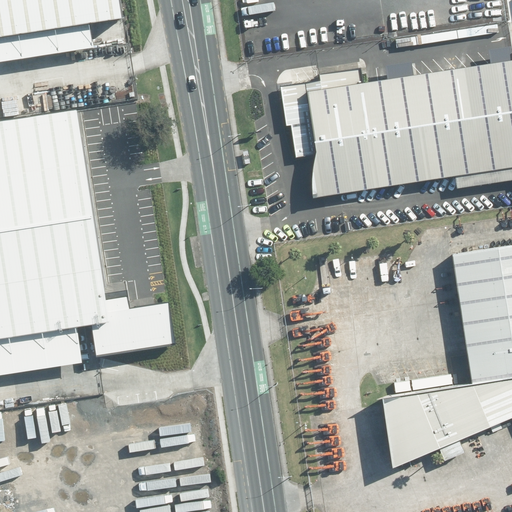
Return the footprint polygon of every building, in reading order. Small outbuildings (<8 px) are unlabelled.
[(0,0),(0,72),(103,56),(100,39),(133,34),(128,0),(0,0)] [(511,165),(511,59),(362,84),(360,70),(318,76),(320,90),(305,92),(315,153),(312,164),(311,175),(311,185),(312,198),(322,196),(511,165)] [(303,81),(278,85),(285,126),(291,125),(296,156),(315,153),(303,81)] [(80,125),(0,137),(0,378),(83,366),(77,330),(94,328),(98,359),(172,347),(167,311),(130,317),(127,300),(108,303),(80,125)] [(511,377),(511,244),(446,255),(468,385),(511,377)] [(195,356),(184,358),(188,381),(199,380),(195,356)] [(381,398),(391,467),(511,417),(511,377),(468,385),(381,398)] [(180,393),(158,396),(160,407),(181,403),(180,393)]
